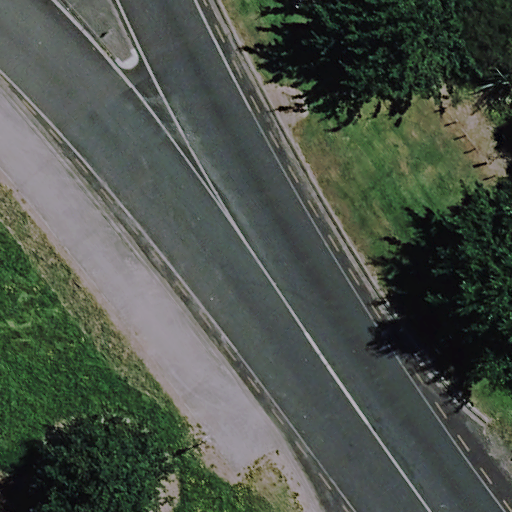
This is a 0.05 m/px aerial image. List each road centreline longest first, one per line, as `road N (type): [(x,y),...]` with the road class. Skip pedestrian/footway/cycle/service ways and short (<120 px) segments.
road 1 (unclassified): [(284,302),(0,15)]
road 2 (unclassified): [(156,0),(284,302)]
road 3 (unclassified): [(422,511),(284,302)]
